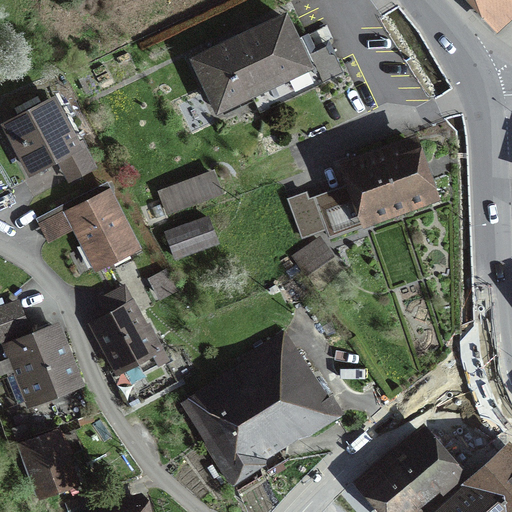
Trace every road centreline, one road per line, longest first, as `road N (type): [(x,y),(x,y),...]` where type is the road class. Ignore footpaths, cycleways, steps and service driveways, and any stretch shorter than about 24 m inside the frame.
road 1 (residential): [(202,511),(164,485),(119,425),(45,276),(0,247)]
road 2 (secondary): [(506,367),(486,95)]
road 3 (unclassified): [(302,511),(378,440),(506,367)]
